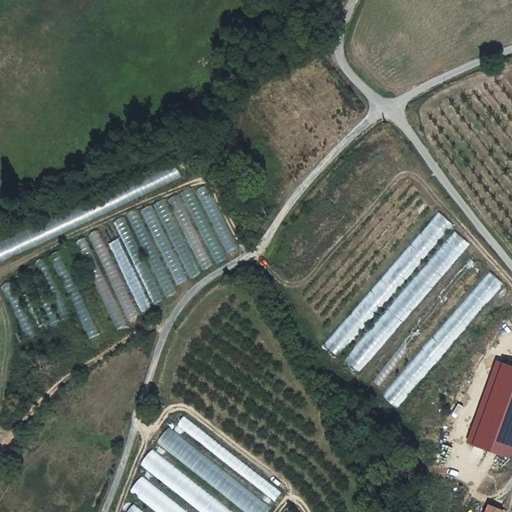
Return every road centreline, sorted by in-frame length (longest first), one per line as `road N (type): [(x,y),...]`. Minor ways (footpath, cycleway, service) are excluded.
road 1 (unclassified): [(103,511),(169,320),(186,293),(251,251),(306,181),(388,107)]
road 2 (track): [(247,253),(204,180),(4,270)]
road 3 (track): [(136,422),(146,432),(183,407),(285,484),(306,511)]
road 4 (unclassified): [(388,107),(511,262)]
road 5 (unclassified): [(388,107),(511,52)]
road 6 (unclassified): [(351,0),(335,39),(342,65),(388,107)]
